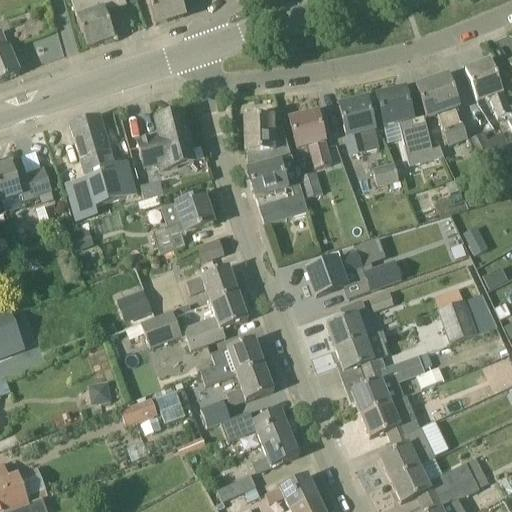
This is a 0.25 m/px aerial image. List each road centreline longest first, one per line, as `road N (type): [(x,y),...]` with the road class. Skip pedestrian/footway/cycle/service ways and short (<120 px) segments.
road 1 (residential): [(358,511),(239,231),(211,127),(213,83)]
road 2 (residential): [(213,83),(404,56),(511,14)]
road 3 (tertiary): [(0,118),(206,49)]
road 4 (tertiary): [(206,49),(348,0)]
